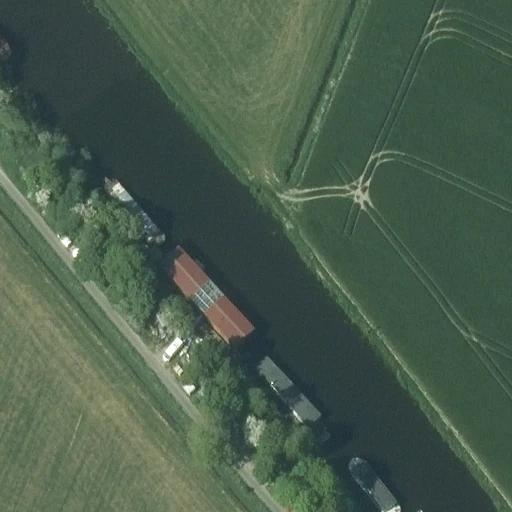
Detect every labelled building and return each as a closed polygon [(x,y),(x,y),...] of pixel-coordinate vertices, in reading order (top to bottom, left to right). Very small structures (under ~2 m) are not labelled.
[(113,179),(93,194),(143,261),(163,245),(113,179)] [(124,271),(115,259),(98,271),(108,283),(124,271)] [(247,342),(202,286),(183,301),(229,357),(247,342)] [(311,451),(327,436),(267,372),(252,387),(311,451)] [(343,474),(375,511),(398,511),(399,511),(357,462),(343,474)]
